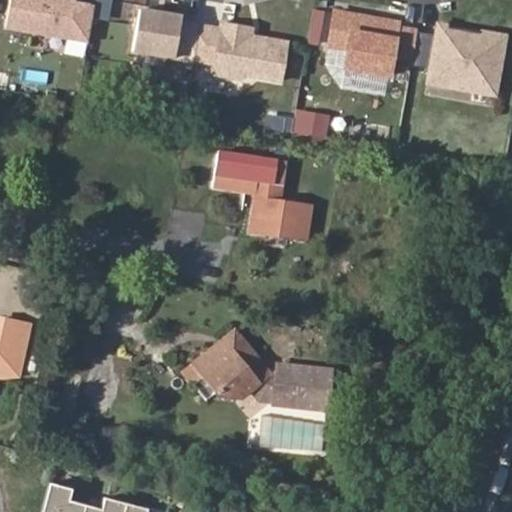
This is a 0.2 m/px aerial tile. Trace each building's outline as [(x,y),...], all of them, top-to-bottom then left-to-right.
[(90,42),(95,6),(75,3),(75,0),(11,0),(7,30),(90,42)] [(158,13),(140,11),(134,52),(195,61),(201,24),(181,21),(182,16),(165,14),(164,18),(157,17),(158,13)] [(399,25),(335,15),(330,50),(348,52),(345,71),(391,78),(394,57),(414,60),(418,34),(398,30),(399,25)] [(214,72),(242,76),(247,72),(282,76),(287,38),(258,34),(258,38),(251,37),(251,33),(252,26),(221,22),(214,72)] [(497,93),(506,36),(440,26),(438,37),(418,34),(414,60),(413,65),(433,68),(431,83),(497,93)] [(325,136),(327,111),(295,109),(293,133),(325,136)] [(306,244),(310,207),(279,201),(282,164),(215,155),(211,189),(251,195),(247,235),(306,244)] [(0,380),(11,380),(22,328),(0,323),(0,380)] [(91,364),(101,331),(74,323),(63,355),(91,364)] [(240,330),(198,362),(220,389),(249,389),(260,381),(269,392),(336,391),(336,363),(283,363),(283,371),(272,371),(240,330)] [(75,491),(52,485),(45,511),(150,511),(151,511),(107,500),(104,511),(72,503),(75,491)]
